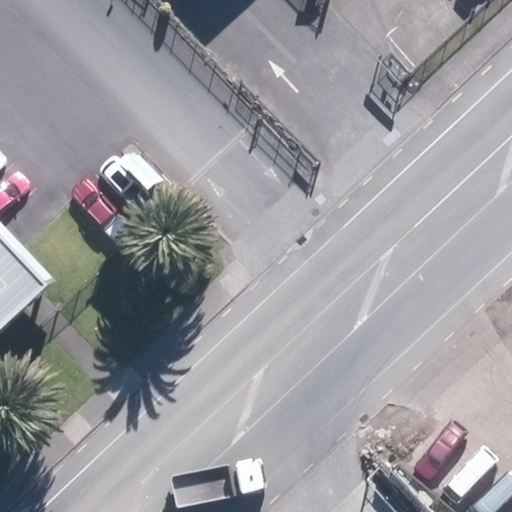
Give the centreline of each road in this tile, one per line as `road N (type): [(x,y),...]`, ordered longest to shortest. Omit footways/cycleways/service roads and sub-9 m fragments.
road 1 (secondary): [(511,155),(123,511)]
road 2 (unknown): [(440,220),(511,319)]
